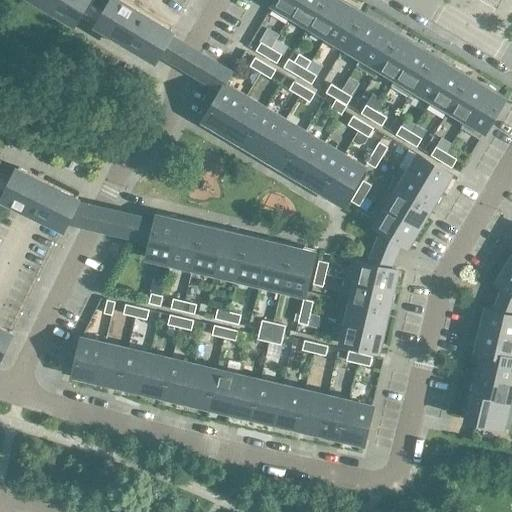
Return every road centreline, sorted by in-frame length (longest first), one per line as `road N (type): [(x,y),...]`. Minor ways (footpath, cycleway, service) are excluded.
road 1 (residential): [(511,165),(447,272),(395,475),(261,457),(18,397)]
road 2 (residential): [(218,0),(179,73),(161,135),(118,174),(18,397)]
